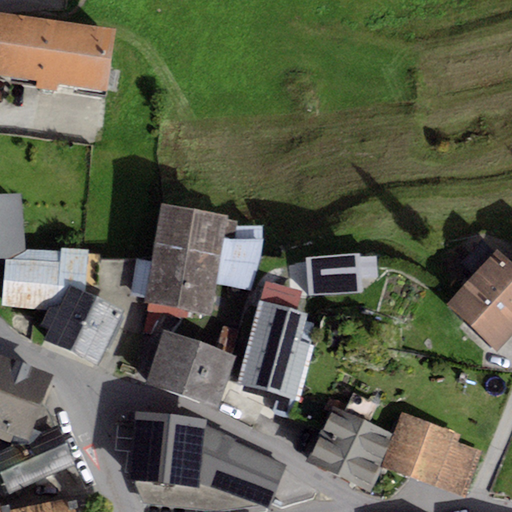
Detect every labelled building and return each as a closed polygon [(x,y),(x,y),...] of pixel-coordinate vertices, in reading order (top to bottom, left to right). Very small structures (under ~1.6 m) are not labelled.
[(0,13),(0,77),(106,92),(115,29),(0,13)] [(22,194),(0,194),(0,260),(5,260),(26,251),(28,250),(22,194)] [(228,216),(162,204),(152,263),(146,297),(145,302),(211,314),(216,285),(228,220),(228,216)] [(228,220),(216,285),(251,292),(264,242),(262,225),(237,227),(238,221),(228,220)] [(62,253),(28,250),(26,251),(5,260),(1,307),(47,313),(49,307),(58,311),(69,286),(85,293),(89,249),(62,248),(62,253)] [(511,263),(498,250),(446,304),(498,353),(511,338),(511,263)] [(358,254),(305,258),(308,297),(361,293),(360,279),(358,258),(358,254)] [(378,256),(358,258),(360,279),(379,278),(378,256)] [(131,295),(146,297),(152,263),(137,260),(131,295)] [(262,302),(297,311),(302,293),(266,283),(262,302)] [(95,298),(85,293),(69,286),(58,311),(49,307),(47,313),(41,326),(49,330),(44,340),(71,352),(95,298)] [(95,298),(71,352),(101,365),(125,311),(95,298)] [(262,302),(259,301),(237,384),(286,397),(300,343),(308,314),(297,311),(262,302)] [(182,396),(201,343),(164,330),(145,383),(182,396)] [(236,355),(201,343),(182,396),(217,408),(236,355)] [(300,343),(285,400),(299,403),(313,347),(300,343)] [(53,377),(0,355),(0,438),(9,442),(12,435),(27,441),(53,377)] [(380,466),(394,434),(331,407),(306,464),(369,492),(380,466)] [(394,434),(380,466),(421,482),(465,499),(483,453),(459,443),(462,435),(401,411),(398,420),(394,434)] [(138,483),(198,486),(206,427),(206,421),(136,413),(129,482),(138,483)] [(236,440),(206,427),(198,486),(267,511),(286,468),(233,442),(236,440)] [(0,455),(0,472),(8,494),(76,464),(59,428),(0,455)] [(1,511),(0,505),(0,511),(77,511),(75,499),(1,511)]
